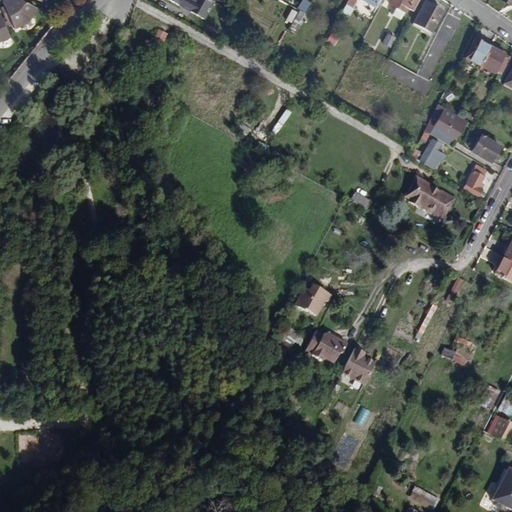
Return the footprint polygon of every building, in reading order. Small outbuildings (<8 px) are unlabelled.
[(29,19),(31,15),(29,13),(32,6),(20,0),(19,0),(0,0),(1,0),(3,6),(0,7),(4,17),(8,16),(12,26),(19,24),(20,25),(25,22),(29,19)] [(169,0),(183,8),(186,6),(192,10),(191,12),(204,19),(214,2),(210,0),(197,0),(195,3),(189,0),(169,0)] [(309,2),(304,0),(299,0),(295,8),(303,12),(309,2)] [(353,9),(354,10),(359,0),(348,0),(345,5),(353,9)] [(408,10),(412,12),(418,0),(391,0),(389,4),(406,13),(408,10)] [(413,23),(431,32),(442,11),(424,3),(413,23)] [(341,12),(349,17),(353,9),(345,5),(341,12)] [(290,9),(284,20),(289,23),(295,12),(290,9)] [(8,39),(8,37),(3,25),(1,19),(0,17),(0,39),(1,39),(3,41),(8,39)] [(444,48),(454,53),(468,29),(456,23),(455,25),(446,20),(437,36),(447,41),(444,48)] [(152,43),(161,47),(168,35),(159,30),(152,43)] [(325,40),(334,45),(339,36),(330,31),(325,40)] [(383,44),(390,47),(394,38),(387,35),(383,44)] [(503,53),(488,46),(475,39),(465,59),(493,73),(503,53)] [(511,88),(511,67),(503,84),(511,88)] [(430,99),(438,102),(442,94),(435,90),(430,99)] [(429,134),(451,147),(466,121),(437,104),(424,131),(429,134)] [(234,131),(246,137),(250,129),(238,123),(234,131)] [(419,141),(424,143),(429,134),(424,131),(419,141)] [(472,152),(489,162),(498,146),(481,136),(472,152)] [(437,163),(442,154),(436,151),(440,145),(432,140),(423,154),(419,162),(433,170),(437,163)] [(418,163),(419,162),(423,154),(419,152),(414,160),(418,163)] [(478,186),(480,182),(487,171),(476,165),(463,188),(477,197),(482,189),(478,186)] [(404,198),(409,201),(419,182),(414,179),(404,198)] [(443,207),(448,198),(419,182),(409,201),(408,203),(417,208),(418,206),(440,219),(445,209),(443,207)] [(351,201),(367,209),(371,201),(355,193),(351,201)] [(443,207),(445,209),(451,199),(448,198),(443,207)] [(503,257),(511,261),(511,241),(503,257)] [(494,274),(511,283),(511,261),(503,257),(494,274)] [(453,304),(462,280),(454,277),(445,301),(453,304)] [(325,304),(329,295),(307,285),(304,291),(301,289),(293,306),(314,316),(321,303),(325,304)] [(324,337),(317,333),(306,354),(323,363),(325,360),(335,365),(341,354),(344,355),(349,346),(337,340),(336,342),(333,340),(330,336),(325,336),(324,337)] [(449,360),(464,366),(472,343),(457,337),(449,360)] [(276,358),(283,362),(293,348),(286,343),(276,358)] [(439,357),(448,360),(452,351),(442,348),(439,357)] [(354,349),(341,373),(363,384),(374,363),(362,357),(364,354),(354,349)] [(351,406),(356,398),(343,389),(338,398),(351,406)] [(511,436),(511,423),(495,415),(486,433),(508,444),(511,436)] [(511,511),(511,471),(508,470),(491,501),(493,502),(494,506),(499,509),(503,507),(511,511)]
